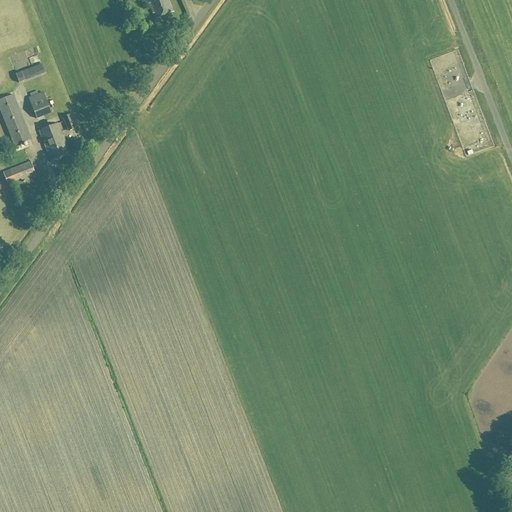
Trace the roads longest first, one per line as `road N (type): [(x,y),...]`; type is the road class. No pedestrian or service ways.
road 1 (unclassified): [(0,296),(219,0)]
road 2 (unclassified): [(511,156),(451,0)]
